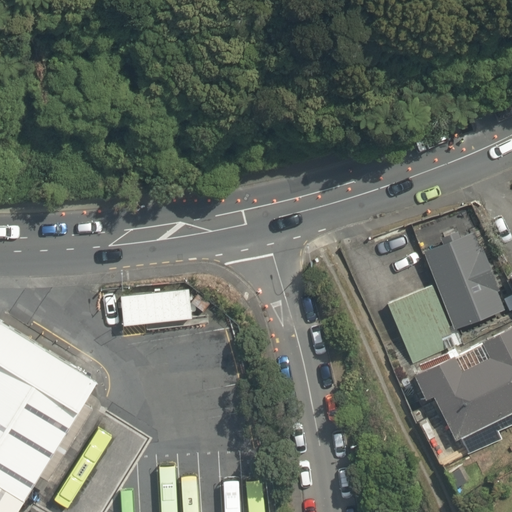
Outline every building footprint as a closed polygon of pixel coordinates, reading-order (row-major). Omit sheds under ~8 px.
[(449,243),(426,252),(457,330),(507,310),(500,292),(502,291),(478,231),(465,237),(462,231),(447,237),(449,243)] [(460,345),(435,286),(390,304),(414,364),(460,345)] [(190,287),(122,294),(125,323),(193,316),(190,287)] [(99,377),(0,314),(0,358),(80,408),(99,377)] [(459,348),(420,365),(423,371),(417,374),(429,402),(437,398),(458,441),(464,438),(471,455),(504,440),(500,432),(511,426),(511,328),(461,353),(459,348)] [(0,478),(27,495),(80,408),(0,358),(0,478)] [(0,511),(15,511),(27,495),(0,478),(0,511)]
